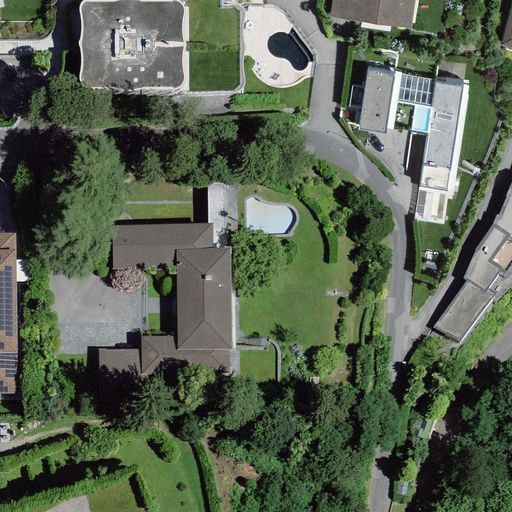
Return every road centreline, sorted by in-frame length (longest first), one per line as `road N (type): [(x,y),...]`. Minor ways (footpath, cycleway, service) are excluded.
road 1 (residential): [(0,146),(299,143),(371,174),(391,201),(399,234),(393,349),(363,511)]
road 2 (residential): [(410,511),(472,377),(511,333)]
